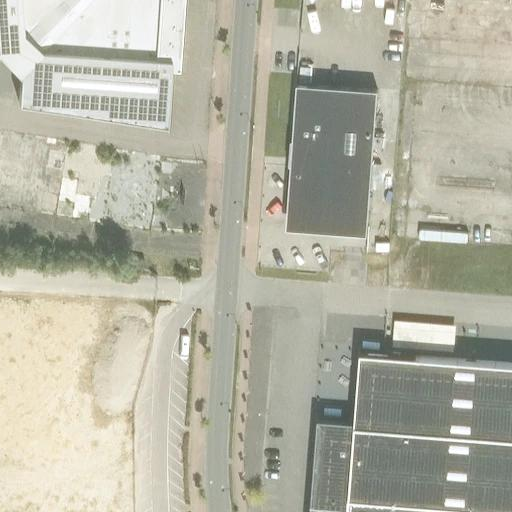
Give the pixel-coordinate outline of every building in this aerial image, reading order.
[(0,0),(0,54),(2,54),(11,63),(7,67),(8,68),(12,64),(20,72),(18,102),(164,124),(164,126),(165,126),(169,68),(178,69),(181,0),(0,0)] [(298,84),(287,228),(367,235),(378,90),(298,84)] [(0,203),(154,226),(164,150),(0,126),(0,203)] [(130,266),(143,268),(144,259),(131,258),(130,266)] [(397,315),(393,342),(455,350),(458,323),(397,315)] [(109,328),(109,351),(150,351),(150,328),(109,328)] [(109,351),(108,373),(113,373),(113,372),(150,372),(150,371),(150,351),(109,351)] [(318,418),(310,511),(511,511),(511,363),(385,354),(360,352),(358,379),(355,421),(318,418)] [(113,373),(113,394),(154,394),(155,372),(150,371),(150,372),(113,372),(113,373)] [(113,414),(113,415),(150,416),(150,417),(154,417),(154,394),(113,394),(113,414)] [(108,414),(108,437),(149,437),(150,417),(150,416),(113,415),(113,414),(108,414)] [(108,437),(108,459),(149,459),(149,437),(108,437)] [(108,459),(108,481),(112,481),(112,480),(149,480),(149,479),(149,459),(108,459)] [(112,501),(112,502),(149,502),(149,503),(154,503),(154,479),(149,479),(149,480),(112,480),(112,481),(112,501)] [(101,501),(100,511),(148,511),(149,503),(149,502),(112,502),(112,501),(101,501)]
